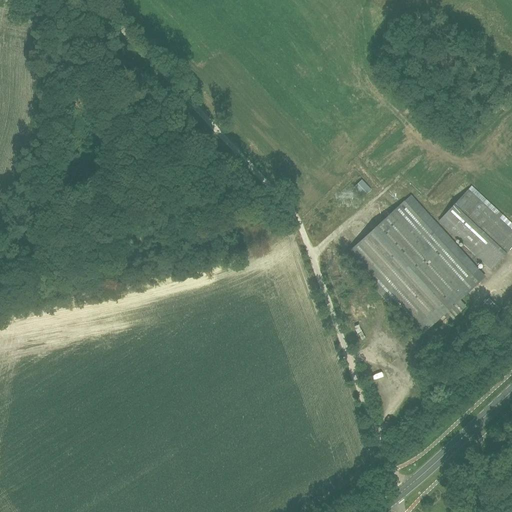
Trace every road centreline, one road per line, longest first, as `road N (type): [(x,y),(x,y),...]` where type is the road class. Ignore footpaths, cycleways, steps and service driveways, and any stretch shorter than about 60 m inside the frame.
road 1 (unclassified): [(397,494),(294,215)]
road 2 (track): [(294,215),(97,0)]
road 3 (primary): [(397,494),(511,391)]
